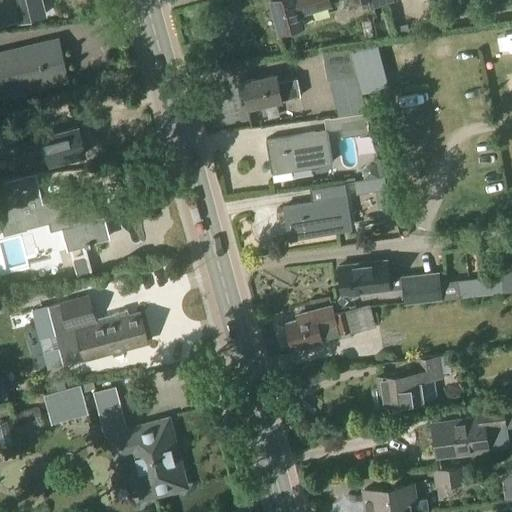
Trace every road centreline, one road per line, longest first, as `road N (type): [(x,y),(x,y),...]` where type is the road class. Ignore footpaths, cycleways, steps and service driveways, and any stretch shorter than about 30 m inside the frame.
road 1 (primary): [(225,271),(146,0)]
road 2 (primary): [(286,511),(225,271)]
